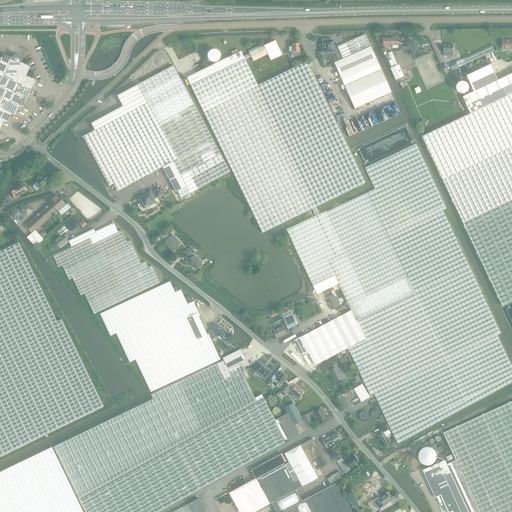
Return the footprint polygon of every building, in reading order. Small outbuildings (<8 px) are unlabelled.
[(343,58),(373,44),(368,34),(338,47),(343,58)] [(398,48),(397,45),(398,45),(398,37),(392,38),(382,38),(383,46),(392,45),(392,48),(398,48)] [(502,49),(511,48),(511,39),(509,39),(509,40),(502,40),(502,49)] [(249,54),(243,57),(244,58),(245,60),(251,57),(253,61),(268,54),(270,60),(282,55),(275,40),(249,53),(249,54)] [(333,40),(323,40),(323,48),(323,52),(327,52),(327,54),(340,53),(338,48),(333,48),(333,47),(333,40)] [(292,46),(289,46),(289,52),(291,52),(291,56),(300,56),(300,51),(299,51),(299,43),(298,43),(297,43),(295,43),(294,44),(292,44),(292,46)] [(454,45),(444,45),(444,56),(454,56),(454,45)] [(492,45),(456,62),(459,68),(462,66),(494,51),(493,48),(492,45)] [(370,47),(334,63),(354,109),(391,93),(370,47)] [(240,51),(186,78),(190,85),(244,58),(243,57),(240,51)] [(387,54),(385,54),(386,57),(391,68),(392,68),(391,68),(396,79),(403,76),(398,65),(391,52),(387,54)] [(3,53),(1,57),(0,59),(0,82),(3,77),(12,81),(21,63),(23,58),(14,53),(12,58),(3,53)] [(244,58),(190,85),(262,233),(312,208),(316,206),(365,182),(307,63),(257,86),(245,60),(244,58)] [(452,69),(458,67),(455,61),(449,64),(452,69)] [(30,67),(21,63),(12,81),(31,90),(35,81),(26,76),(30,67)] [(474,91),(463,96),(470,112),(511,93),(511,73),(498,80),(491,64),(467,75),(474,91)] [(186,186),(177,190),(181,197),(229,171),(173,65),(137,84),(147,102),(95,130),(83,136),(109,186),(113,184),(117,190),(162,166),(172,161),(186,186)] [(0,86),(26,99),(31,90),(12,81),(3,77),(0,82),(0,86)] [(91,123),(95,130),(147,102),(137,84),(117,95),(122,106),(91,123)] [(26,99),(0,86),(0,97),(19,107),(22,108),(26,99)] [(465,115),(422,135),(503,305),(511,325),(511,93),(470,112),(465,115)] [(14,116),(19,107),(0,97),(0,108),(11,114),(14,116)] [(7,123),(11,114),(0,108),(0,119),(4,121),(4,122),(7,123)] [(315,216),(286,229),(317,294),(339,284),(351,311),(333,320),(348,348),(350,351),(354,360),(370,394),(374,393),(398,443),(454,413),(511,381),(511,366),(509,360),(497,335),(501,333),(477,283),(443,210),(447,208),(416,144),(394,155),(365,168),(375,188),(374,189),(370,191),(327,211),(319,214),(316,206),(312,208),(315,216)] [(175,191),(177,190),(186,186),(172,161),(162,166),(175,191)] [(37,191),(39,189),(41,187),(42,187),(49,180),(43,174),(39,177),(38,177),(37,179),(37,180),(36,180),(37,182),(35,184),(35,185),(33,187),(37,191)] [(13,190),(11,192),(11,193),(14,198),(18,195),(26,190),(23,185),(15,190),(14,190),(13,190)] [(143,195),(140,197),(142,202),(141,203),(144,208),(149,205),(148,203),(154,200),(153,198),(157,196),(157,197),(163,194),(160,188),(154,191),(154,192),(152,193),(150,190),(143,194),(143,195)] [(50,203),(25,226),(31,233),(30,234),(27,237),(35,246),(38,244),(43,239),(43,238),(47,234),(45,233),(43,231),(39,234),(35,230),(56,211),(58,212),(58,211),(62,215),(71,207),(68,203),(65,205),(56,195),(49,202),(50,203)] [(27,204),(21,209),(26,215),(32,210),(27,204)] [(11,211),(11,215),(14,218),(18,218),(21,215),(22,211),(19,208),(14,208),(11,211)] [(70,247),(52,256),(58,267),(61,266),(68,280),(73,278),(81,296),(84,294),(94,314),(160,283),(151,265),(147,267),(145,261),(141,263),(130,240),(126,241),(121,230),(117,231),(113,223),(95,232),(96,235),(71,247),(70,247)] [(61,227),(56,231),(61,236),(63,235),(62,234),(65,232),(61,227)] [(68,241),(70,247),(96,235),(95,232),(93,228),(68,241)] [(169,237),(164,243),(172,251),(178,246),(181,243),(172,234),(169,237)] [(63,235),(61,236),(54,241),(55,242),(53,243),(53,244),(55,248),(57,248),(58,247),(59,247),(67,241),(63,235)] [(0,455),(103,406),(61,319),(57,321),(19,242),(0,251),(0,455)] [(193,255),(187,262),(191,266),(191,265),(195,269),(202,262),(198,258),(197,259),(193,255)] [(169,282),(99,314),(109,337),(115,334),(128,360),(129,363),(134,360),(135,360),(150,392),(218,360),(220,360),(211,340),(208,334),(207,335),(196,340),(187,319),(197,313),(198,313),(192,302),(187,304),(180,290),(175,293),(169,282)] [(334,296),(327,300),(332,309),(339,306),(342,304),(342,303),(340,298),(338,298),(336,299),(334,296)] [(290,309),(282,313),(289,328),(297,325),(290,309)] [(197,313),(187,319),(196,340),(207,335),(206,332),(202,325),(197,313)] [(308,351),(315,366),(348,348),(333,320),(300,337),(308,351)] [(210,330),(206,332),(207,335),(208,334),(211,340),(215,335),(217,337),(218,336),(221,338),(222,336),(226,339),(229,335),(223,329),(222,330),(215,324),(210,330)] [(275,327),(271,330),(273,334),(275,333),(277,338),(287,333),(283,326),(276,329),(275,327)] [(294,341),(301,354),(308,351),(300,337),(294,341)] [(223,357),(224,359),(227,365),(228,366),(242,359),(244,359),(243,356),(245,355),(242,348),(223,357)] [(153,400),(53,447),(78,497),(79,498),(79,499),(85,511),(158,511),(168,507),(236,470),(285,443),(275,425),(280,422),(278,419),(274,420),(263,398),(262,395),(255,398),(242,371),(245,369),(242,362),(240,363),(227,369),(227,368),(224,362),(151,396),(153,400)] [(259,363),(253,369),(256,372),(253,375),(259,379),(262,376),(264,378),(270,371),(259,363)] [(336,382),(343,378),(338,368),(339,367),(336,363),(331,366),(332,370),(329,371),(331,375),(332,375),(336,382)] [(271,379),(268,383),(270,385),(271,383),(272,383),(277,386),(279,388),(282,384),(281,383),(286,376),(282,373),(281,373),(281,372),(277,378),(274,381),(271,379)] [(362,402),(370,397),(362,384),(354,389),(362,402)] [(290,395),(293,398),(294,396),(298,400),(302,396),(301,395),(303,392),(298,388),(299,387),(296,385),(292,389),(289,386),(282,392),(285,395),(290,392),(291,393),(290,395)] [(511,511),(511,401),(443,433),(456,460),(479,511),(511,511)] [(287,413),(278,419),(280,422),(290,441),(300,435),(294,425),(302,421),(293,403),(285,408),(287,413)] [(314,412),(319,422),(326,418),(320,408),(314,412)] [(302,416),(305,422),(311,419),(308,413),(302,416)] [(381,433),(375,437),(383,447),(389,443),(390,441),(387,437),(391,433),(389,430),(386,424),(380,427),(379,428),(381,431),(382,433),(381,433)] [(341,442),(340,440),(336,432),(322,440),(327,448),(337,442),(338,443),(341,442)] [(239,511),(253,511),(270,503),(271,503),(276,511),(351,511),(336,482),(302,501),(296,489),(318,477),(309,461),(311,460),(314,459),(321,455),(314,441),(315,440),(314,438),(284,454),(287,459),(284,461),(286,464),(285,465),(284,464),(229,492),(239,511)] [(82,511),(51,447),(0,471),(0,511),(82,511)] [(342,458),(337,461),(339,464),(345,473),(349,470),(347,468),(350,466),(351,466),(354,464),(354,463),(357,461),(357,460),(357,458),(356,457),(355,457),(353,455),(350,457),(349,456),(347,456),(345,457),(345,458),(346,459),(343,461),(342,458)] [(319,468),(326,465),(321,456),(315,459),(315,461),(319,468)] [(445,459),(422,470),(433,493),(438,490),(440,495),(448,511),(451,511),(452,511),(479,511),(456,460),(447,464),(445,459)] [(341,478),(340,477),(338,472),(327,477),(331,484),(341,478)] [(352,491),(346,494),(353,507),(359,505),(352,491)] [(387,501),(391,499),(389,496),(390,496),(388,494),(387,494),(378,502),(376,504),(380,508),(381,507),(382,507),(385,505),(388,503),(387,501)] [(206,511),(199,498),(188,504),(191,511),(206,511)]
